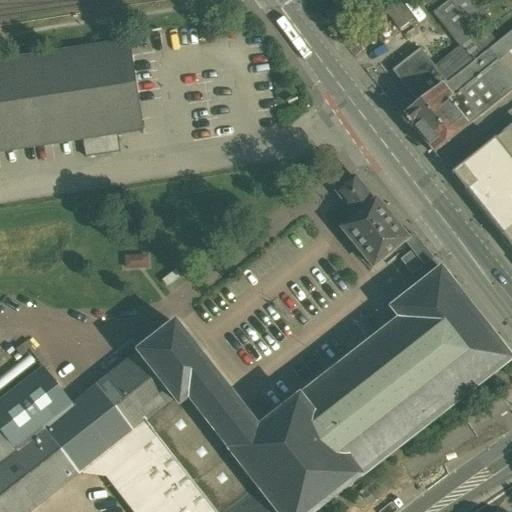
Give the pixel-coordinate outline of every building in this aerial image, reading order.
[(473,0),(449,2),(470,29),(487,16),(473,0)] [(398,2),(385,12),(399,31),(412,22),(398,2)] [(470,29),(449,2),(432,14),(461,50),(471,62),(472,61),(486,49),(470,29)] [(511,32),(473,63),(473,62),(442,87),(453,100),(448,104),(467,128),(511,92),(511,81),(497,62),(511,49),(511,32)] [(392,72),(406,89),(433,67),(420,50),(392,72)] [(433,67),(406,89),(419,105),(442,87),(473,62),(472,61),(471,62),(461,50),(436,70),(433,67)] [(121,51),(0,69),(0,146),(82,134),(116,129),(132,126),(121,51)] [(419,105),(403,117),(433,155),(467,128),(448,104),(453,100),(442,87),(419,105)] [(116,129),(82,134),(84,143),(86,158),(119,153),(117,137),(116,129)] [(502,135),(495,140),(511,160),(511,147),(502,135)] [(511,160),(495,140),(452,175),(466,193),(467,192),(503,236),(501,237),(510,248),(511,248),(511,160)] [(354,179),(336,193),(357,218),(375,204),(355,179),(354,179)] [(376,203),(375,204),(357,218),(342,230),(374,269),(405,243),(408,241),(407,240),(376,203)] [(432,260),(413,235),(407,240),(408,241),(405,243),(424,267),(432,260)] [(441,271),(392,309),(401,321),(258,432),(175,326),(138,354),(180,407),(189,401),(275,511),(318,511),(511,362),(441,271)] [(0,401),(0,511),(30,511),(80,474),(107,477),(133,511),(275,511),(189,401),(180,407),(138,354),(72,407),(44,369),(0,401)] [(361,496),(365,500),(379,489),(375,485),(361,496)]
